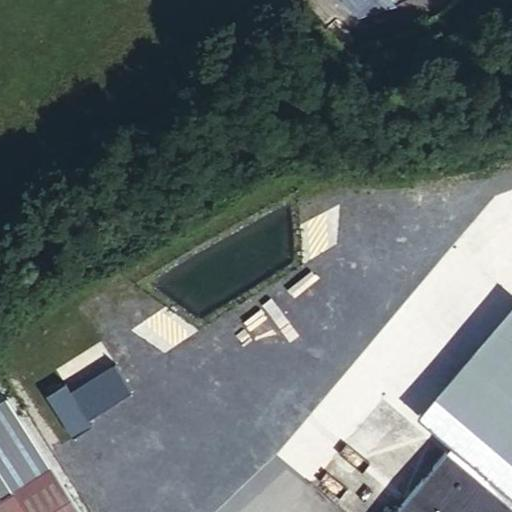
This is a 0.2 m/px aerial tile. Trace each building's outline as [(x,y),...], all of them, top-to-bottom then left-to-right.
[(511,308),(421,415),(454,442),(511,491),(511,308)] [(67,384),(50,394),(74,436),(93,426),(89,419),(133,392),(116,364),(72,391),(67,384)] [(0,394),(8,390),(0,377),(0,394)] [(0,408),(0,468),(15,492),(55,470),(12,402),(0,408)] [(511,511),(511,491),(454,442),(394,511),(511,511)] [(82,511),(55,470),(15,492),(28,511),(82,511)] [(28,511),(15,492),(0,499),(0,511),(28,511)]
